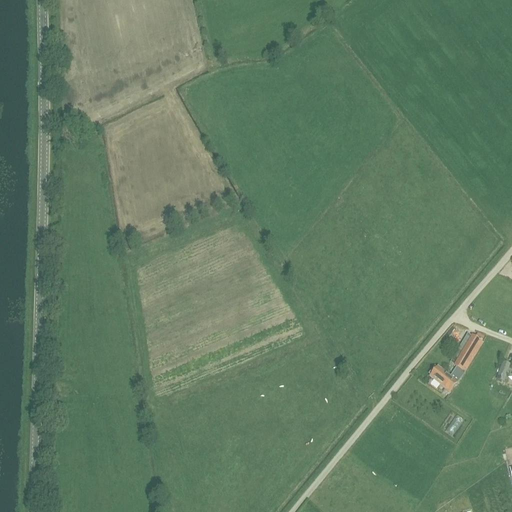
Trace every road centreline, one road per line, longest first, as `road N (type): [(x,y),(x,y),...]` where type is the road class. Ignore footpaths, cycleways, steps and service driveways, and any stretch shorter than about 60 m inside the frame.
road 1 (tertiary): [(33,511),(40,0)]
road 2 (track): [(292,511),(511,248)]
